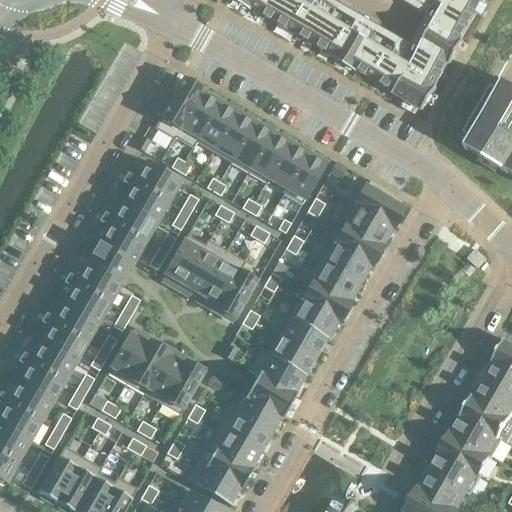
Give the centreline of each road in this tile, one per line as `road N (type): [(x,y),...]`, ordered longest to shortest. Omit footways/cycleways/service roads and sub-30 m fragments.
road 1 (residential): [(443,187),(256,511)]
road 2 (residential): [(175,22),(0,321)]
road 3 (residential): [(443,187),(175,22)]
road 4 (residential): [(511,265),(372,511)]
